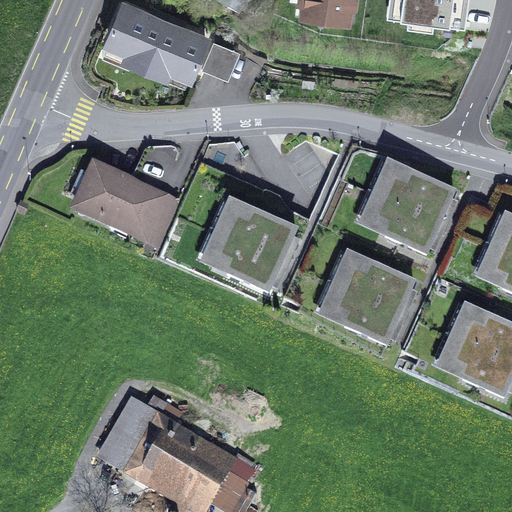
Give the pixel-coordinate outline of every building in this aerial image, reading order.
[(307,0),(305,18),(315,19),(321,28),(328,21),(347,23),(350,0),(307,0)] [(388,0),(386,17),(466,28),(469,0),(388,0)] [(131,62),(146,68),(166,22),(127,6),(110,47),(133,56),(131,62)] [(206,39),(166,22),(146,68),(163,75),(165,70),(189,80),(206,39)] [(164,199),(96,168),(77,210),(145,241),(164,199)] [(383,199),(441,225),(454,194),(415,177),(412,183),(393,175),(383,199)] [(441,225),(383,199),(372,224),(389,232),(386,239),(427,256),(441,225)] [(224,237),(283,264),(296,233),(257,215),(255,222),(235,213),(224,237)] [(500,252),(511,256),(511,229),(510,229),(500,252)] [(283,264),(224,237),(213,262),(231,270),(228,276),(269,294),(283,264)] [(511,256),(500,252),(490,275),(507,283),(504,290),(511,293),(511,256)] [(342,290),(400,317),(414,285),(374,268),(372,274),(353,266),(342,290)] [(400,317),(342,290),(332,314),(349,322),(346,329),(387,347),(400,317)] [(460,343),(511,365),(511,329),(491,320),(489,326),(470,318),(460,343)] [(511,383),(511,365),(460,343),(449,367),(467,375),(464,382),(505,399),(511,383)] [(217,468),(165,437),(146,468),(198,499),(217,468)]
